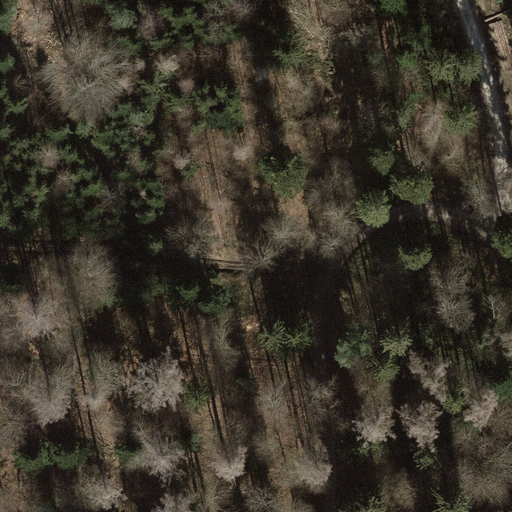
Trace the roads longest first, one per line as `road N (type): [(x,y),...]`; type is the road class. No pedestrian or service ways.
road 1 (track): [(499,224),(417,210),(373,220),(326,270),(315,327),(326,511)]
road 2 (track): [(326,270),(0,239)]
road 3 (track): [(511,239),(499,224),(507,152),(465,0)]
